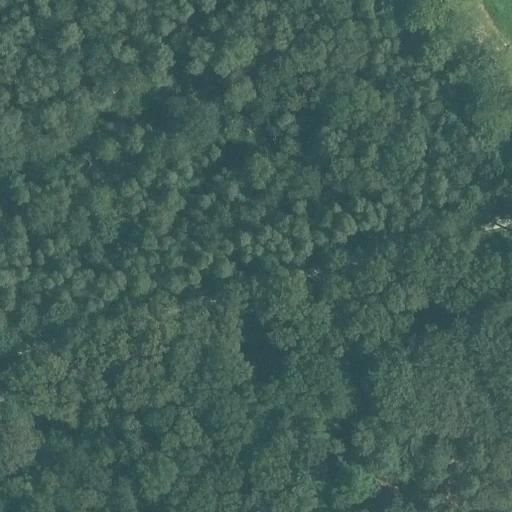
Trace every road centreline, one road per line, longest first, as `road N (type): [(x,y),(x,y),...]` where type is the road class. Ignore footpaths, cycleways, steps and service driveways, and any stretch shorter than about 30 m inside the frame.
road 1 (tertiary): [(0,397),(511,259)]
road 2 (track): [(511,470),(445,383),(325,309)]
